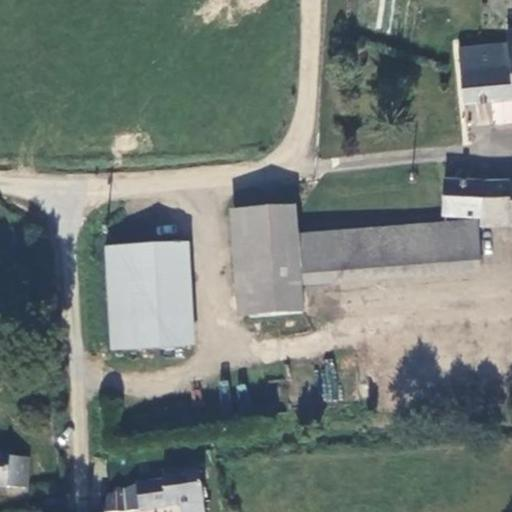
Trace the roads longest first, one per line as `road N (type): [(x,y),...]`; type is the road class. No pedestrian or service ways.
road 1 (unclassified): [(64,192),(266,172),(290,152),(306,122),(313,0)]
road 2 (unclassified): [(64,192),(85,471)]
road 3 (unknown): [(290,152),(511,141)]
